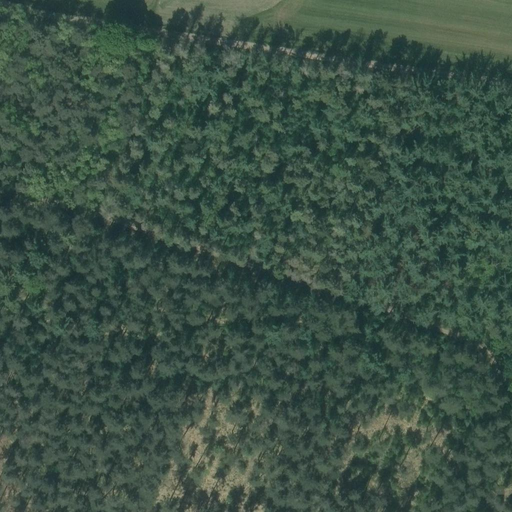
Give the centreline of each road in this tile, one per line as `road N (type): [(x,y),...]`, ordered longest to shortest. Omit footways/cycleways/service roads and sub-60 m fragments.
road 1 (track): [(511,381),(482,349),(372,303),(0,184)]
road 2 (track): [(511,85),(0,5)]
